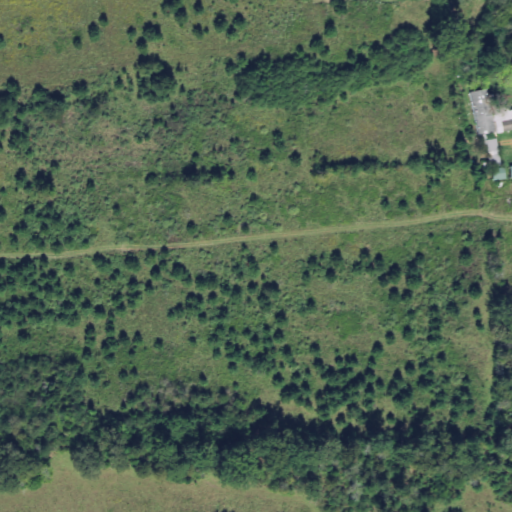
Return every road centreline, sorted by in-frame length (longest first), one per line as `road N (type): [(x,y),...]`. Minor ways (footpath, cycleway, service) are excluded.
road 1 (residential): [(511,391),(369,387),(246,354),(158,312)]
road 2 (residential): [(346,381),(336,511)]
